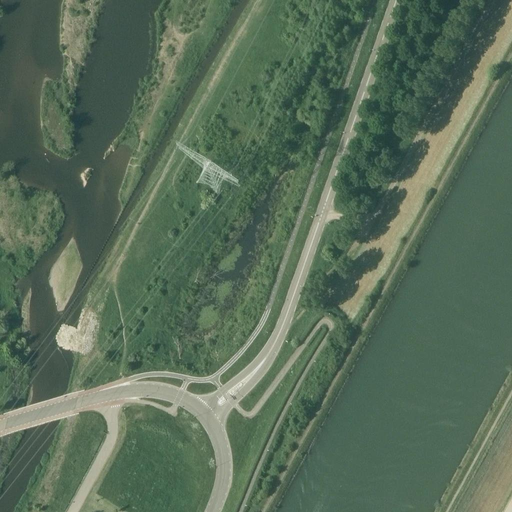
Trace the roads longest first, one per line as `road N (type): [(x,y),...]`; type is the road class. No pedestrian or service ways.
road 1 (unclassified): [(322,212),(361,219),(377,211),(492,0)]
road 2 (tertiary): [(322,212),(397,0)]
road 3 (tertiary): [(270,352),(322,212)]
road 4 (unclassified): [(72,511),(109,442),(110,394)]
